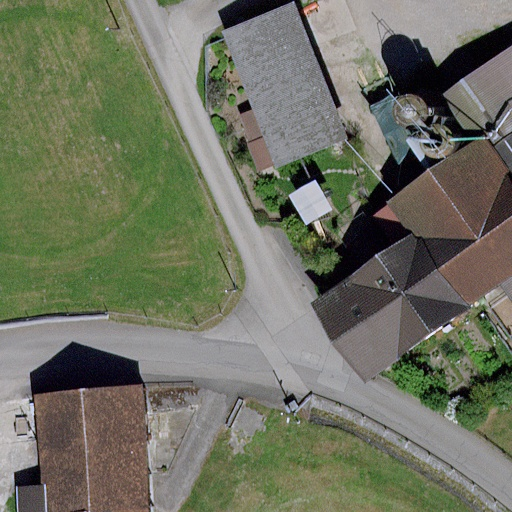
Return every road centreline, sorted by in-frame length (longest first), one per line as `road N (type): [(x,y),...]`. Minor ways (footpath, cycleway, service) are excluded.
road 1 (unclassified): [(301,349),(135,0)]
road 2 (unclassified): [(0,358),(161,346),(301,349)]
road 3 (unclassified): [(301,349),(511,489)]
